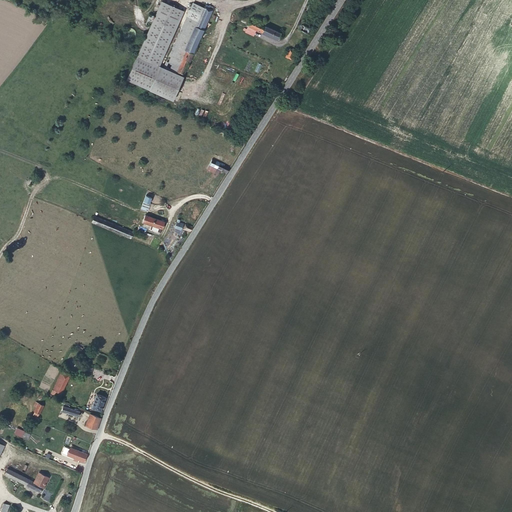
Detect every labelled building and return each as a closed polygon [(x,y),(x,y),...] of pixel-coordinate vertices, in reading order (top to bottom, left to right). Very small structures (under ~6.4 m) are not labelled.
[(310,32),(325,0),(310,0),(298,26),(310,32)] [(175,70),(185,74),(214,7),(204,3),(201,12),(186,46),(175,70)] [(176,41),(186,46),(201,12),(191,7),(176,41)] [(252,17),(249,24),(281,38),(283,31),(252,17)] [(297,49),(292,46),(287,56),(293,59),(296,54),(297,55),(298,52),(297,51),(297,49)] [(273,90),(265,104),(268,107),(278,92),(273,90)] [(231,173),(235,166),(215,156),(212,163),(231,173)] [(144,195),(140,205),(143,206),(145,202),(150,203),(152,197),(144,195)] [(87,213),(85,219),(130,239),(132,233),(87,213)] [(145,214),(142,222),(162,229),(164,221),(145,214)] [(174,228),(181,231),(184,225),(179,222),(180,220),(178,219),(174,228)] [(190,231),(193,227),(187,223),(184,227),(190,231)] [(62,372),(51,393),(59,396),(69,375),(62,372)] [(100,412),(106,398),(97,394),(91,407),(100,412)] [(45,407),(35,402),(33,406),(35,407),(33,411),(34,412),(32,416),(39,419),(45,407)] [(70,405),(66,404),(65,408),(63,407),(61,412),(78,418),(80,412),(78,411),(79,410),(74,408),(73,410),(69,408),(70,405)] [(97,431),(101,419),(89,415),(86,427),(97,431)] [(28,439),(31,434),(16,428),(14,433),(28,439)] [(68,456),(84,462),(87,455),(71,448),(68,456)] [(4,474),(41,493),(49,478),(39,473),(35,482),(7,468),(4,474)] [(60,468),(58,473),(75,483),(78,477),(60,468)] [(3,503),(0,511),(3,511),(7,511),(10,505),(3,503)]
